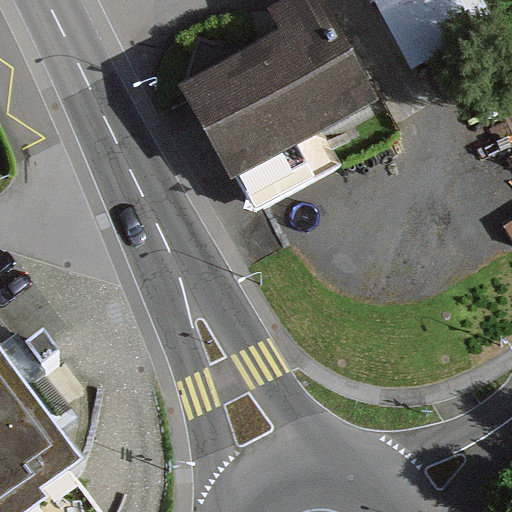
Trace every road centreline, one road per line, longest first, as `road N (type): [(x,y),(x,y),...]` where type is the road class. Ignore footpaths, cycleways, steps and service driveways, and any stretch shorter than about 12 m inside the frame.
road 1 (secondary): [(265,486),(161,231)]
road 2 (secondary): [(161,231),(47,0)]
road 3 (residential): [(0,227),(118,255),(161,231)]
road 4 (residential): [(511,399),(360,478)]
